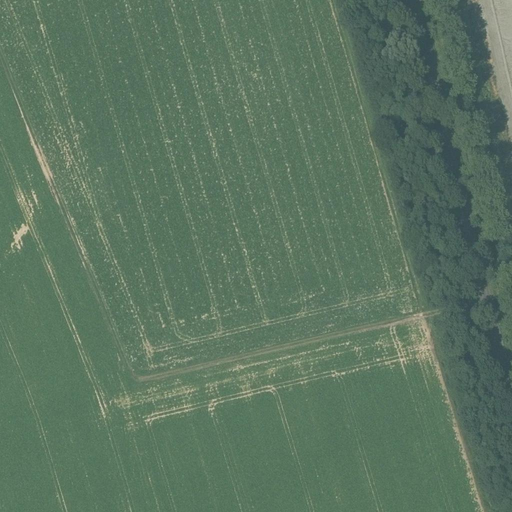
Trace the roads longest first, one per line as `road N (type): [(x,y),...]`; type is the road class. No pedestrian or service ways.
road 1 (track): [(0,41),(138,379),(154,388),(490,301)]
road 2 (tertiary): [(511,375),(412,0)]
